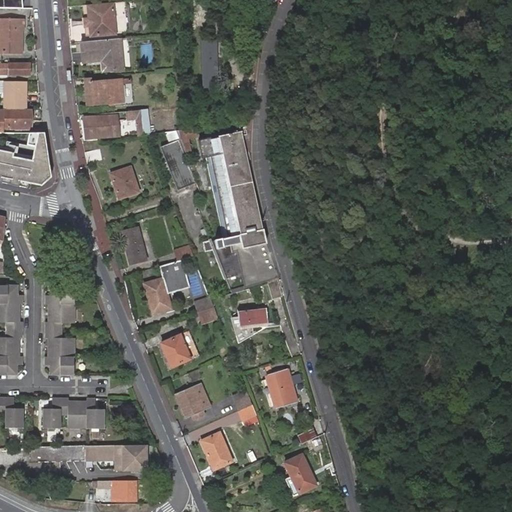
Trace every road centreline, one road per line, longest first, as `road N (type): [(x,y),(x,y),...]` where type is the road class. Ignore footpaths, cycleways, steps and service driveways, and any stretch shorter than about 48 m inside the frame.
road 1 (residential): [(358,511),(261,152),(265,56),(288,0)]
road 2 (tertiary): [(185,478),(76,203)]
road 3 (tertiary): [(76,203),(57,122),(46,0)]
road 4 (residential): [(20,203),(15,229),(34,280),(32,386)]
